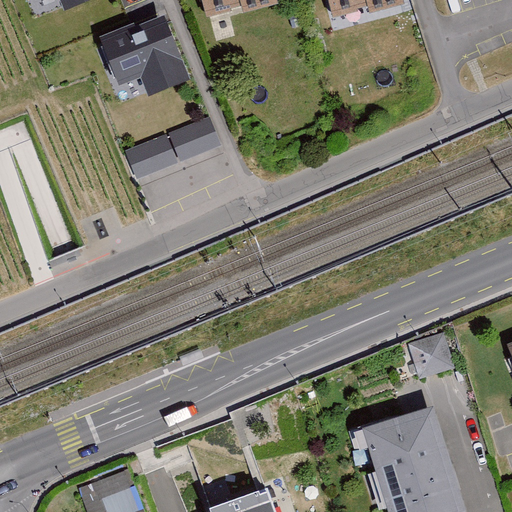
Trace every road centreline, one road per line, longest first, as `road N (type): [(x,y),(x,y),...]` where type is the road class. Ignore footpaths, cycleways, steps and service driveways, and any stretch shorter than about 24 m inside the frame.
road 1 (primary): [(0,477),(511,265)]
road 2 (residential): [(257,208),(0,315)]
road 3 (residential): [(172,0),(257,208)]
road 4 (residential): [(456,125),(257,208)]
road 5 (residential): [(416,0),(456,125)]
